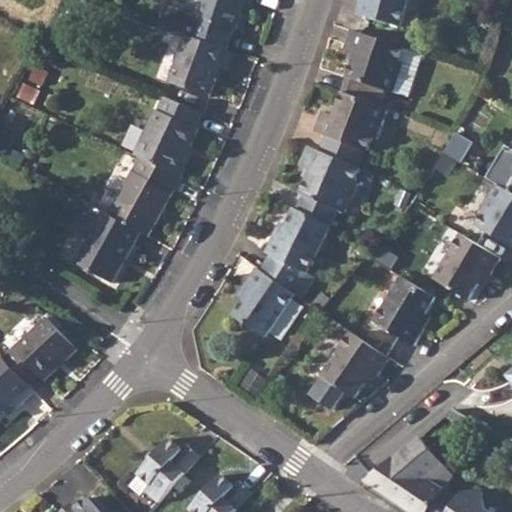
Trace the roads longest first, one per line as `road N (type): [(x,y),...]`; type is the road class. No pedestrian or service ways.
road 1 (residential): [(144,359),(204,278),(258,175),(322,0)]
road 2 (residential): [(314,471),(511,309)]
road 3 (residential): [(0,503),(144,359)]
road 4 (residential): [(144,359),(314,471)]
road 5 (residential): [(144,359),(0,253)]
